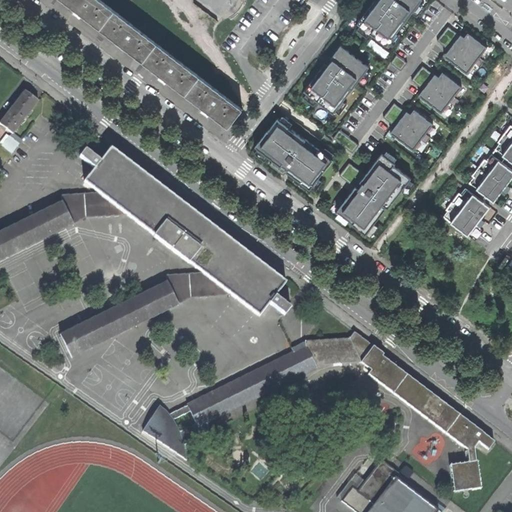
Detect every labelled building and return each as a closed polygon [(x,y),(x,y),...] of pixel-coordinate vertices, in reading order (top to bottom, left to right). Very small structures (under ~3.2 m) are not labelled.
[(226,125),(240,107),(103,0),(65,0),(78,10),(130,50),(162,75),(203,107),(226,125)] [(359,26),(356,30),(366,38),(370,34),(386,46),(388,43),(392,47),(400,37),(396,34),(412,13),(417,16),(424,6),(420,3),(421,0),(374,0),(357,24),(359,26)] [(448,26),(437,41),(449,50),(448,51),(444,56),(467,73),(468,71),(471,73),(475,68),(473,66),(475,63),(480,67),(484,61),(480,57),(481,55),(483,57),(488,51),(485,50),(487,47),(468,32),(466,35),(462,32),(461,34),(460,35),(448,26)] [(306,94),(303,98),(313,105),(316,101),(333,114),(335,111),(339,114),(347,104),(343,101),(359,80),(364,84),(371,74),(366,70),(369,67),(341,45),(331,58),(329,56),(323,63),(324,64),(304,91),(306,94)] [(397,54),(390,63),(401,71),(407,62),(397,54)] [(422,66),(412,80),(423,89),(418,95),(422,98),(427,102),(441,113),(443,111),(445,112),(450,107),(447,105),(449,102),(454,106),(459,100),(454,96),(455,95),(458,97),(462,91),(460,89),(462,87),(442,72),(441,74),(437,71),(434,75),(422,66)] [(0,123),(13,133),(38,101),(32,96),(25,90),(0,123)] [(394,103),(383,117),(395,126),(390,132),(413,150),(415,148),(417,149),(421,144),(419,142),(421,139),(426,143),(431,137),(426,133),(427,132),(429,134),(434,128),(431,126),(433,124),(414,109),(412,111),(409,108),(406,112),(394,103)] [(257,149),(254,153),(264,161),(267,157),(273,161),(270,164),(283,175),(286,172),(309,190),(310,190),(309,190),(310,190),(311,188),(315,192),(322,182),(318,179),(333,160),(332,159),(335,155),(325,147),(322,151),(305,138),(305,139),(289,127),(292,123),(282,115),(279,119),(277,118),(267,131),(267,130),(255,147),(257,149)] [(495,149),(505,157),(511,162),(511,125),(510,125),(498,141),(499,143),(495,149)] [(339,129),(333,138),(352,153),(359,144),(339,129)] [(2,141),(11,152),(19,145),(10,134),(2,141)] [(285,314),(292,305),(276,293),(286,280),(236,239),(144,171),(112,146),(101,160),(87,149),(80,156),(95,168),(85,181),(100,193),(62,195),(62,203),(0,233),(0,258),(87,216),(127,214),(204,272),(166,274),(167,280),(168,282),(62,334),(72,355),(191,296),(231,293),(260,315),(270,302),(285,314)] [(505,157),(495,149),(491,154),(502,162),(505,157)] [(339,212),(335,216),(346,224),(349,220),(353,223),(352,224),(366,235),(367,233),(371,236),(378,226),(374,223),(386,207),(388,208),(402,190),(407,194),(415,184),(410,180),(411,178),(394,165),(395,163),(394,162),(397,158),(387,150),(384,154),(382,153),(365,175),(349,162),(339,175),(355,187),(337,211),(339,212)] [(511,169),(502,162),(491,154),(486,160),(485,159),(472,175),(474,177),(469,183),(493,201),(502,190),(506,193),(511,187),(507,184),(511,177),(511,169)] [(448,210),(443,216),(468,235),(476,224),(480,227),(485,221),(481,218),(490,206),(465,188),(461,194),(459,192),(446,209),(448,210)] [(449,462),(453,491),(481,487),(477,457),(475,458),(474,445),(482,443),(488,447),(493,440),(409,376),(411,374),(382,351),(309,295),(305,312),(339,338),(305,340),(305,342),(292,348),(294,352),(197,401),(207,422),(323,362),(360,361),(370,369),(368,371),(466,445),(468,459),(449,462)] [(433,511),(437,508),(396,477),(368,511),(433,511)]
